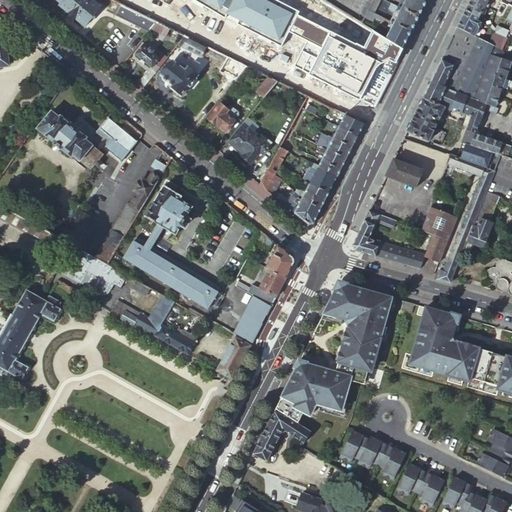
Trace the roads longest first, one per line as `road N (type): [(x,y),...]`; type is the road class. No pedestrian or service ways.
road 1 (tertiary): [(325,257),(7,0)]
road 2 (secondary): [(191,511),(325,257)]
road 3 (secondary): [(325,257),(447,0)]
road 4 (residential): [(511,306),(325,257)]
road 5 (residential): [(397,434),(511,490)]
